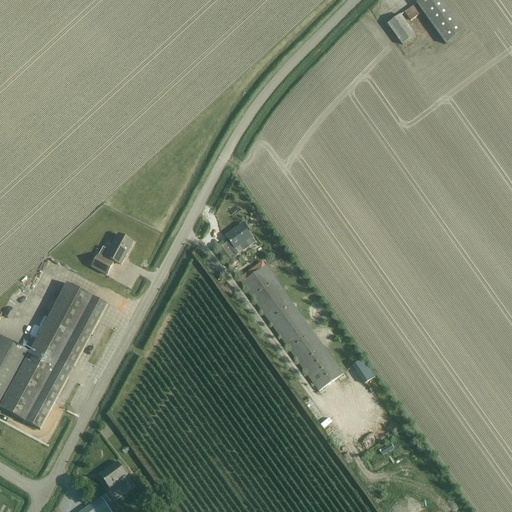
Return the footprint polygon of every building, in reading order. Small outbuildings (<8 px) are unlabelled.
[(445,45),(465,31),(442,0),(421,0),(416,4),(445,45)] [(410,21),(419,14),(413,6),(404,13),(410,21)] [(401,46),(414,37),(399,16),(387,26),(401,46)] [(229,242),(217,251),(230,268),(238,263),(235,258),(239,255),(235,249),(239,246),(243,252),(255,243),(242,226),(226,238),(229,242)] [(103,248),(98,256),(92,268),(108,276),(114,265),(105,260),(106,258),(121,266),(133,243),(118,235),(109,251),(103,248)] [(267,240),(258,248),(263,254),(273,246),(267,240)] [(318,392),(342,375),(265,267),(241,284),(318,392)] [(0,410),(39,431),(106,306),(66,284),(0,406),(0,410)] [(0,399),(26,352),(0,337),(0,399)] [(108,489),(126,476),(117,464),(98,477),(108,489)] [(109,511),(105,506),(110,502),(105,495),(81,511),(109,511)]
